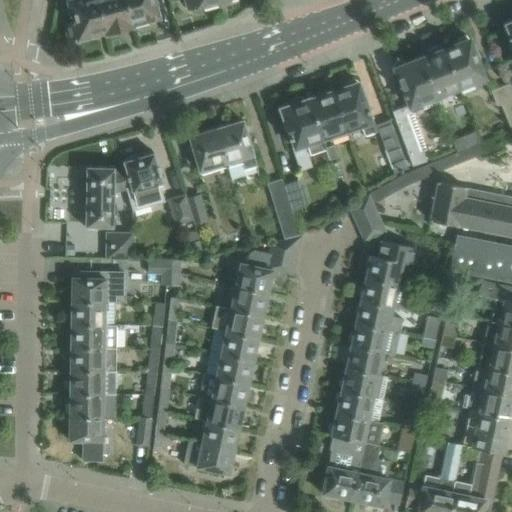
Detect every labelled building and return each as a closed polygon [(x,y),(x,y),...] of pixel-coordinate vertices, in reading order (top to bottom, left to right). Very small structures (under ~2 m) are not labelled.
[(107,34),(98,0),(69,0),(67,1),(72,19),(70,20),(70,21),(64,23),(68,41),(79,38),(80,41),(107,34)] [(133,27),(126,0),(98,0),(107,34),(133,27)] [(157,17),(152,0),(126,0),(133,27),(147,24),(146,20),(157,17)] [(184,0),(187,9),(201,6),(201,10),(217,6),(216,1),(220,0),(184,0)] [(485,79),(473,47),(471,48),(468,40),(464,36),(456,39),(458,44),(444,49),(459,89),(485,79)] [(459,89),(444,49),(443,48),(438,46),(430,49),(427,54),(428,55),(420,58),(436,100),(446,96),(445,94),(459,89)] [(395,62),(395,68),(398,76),(396,77),(408,109),(410,108),(411,111),(422,106),(423,109),(437,103),(436,100),(420,58),(404,64),(402,60),(395,62)] [(346,87),(334,92),(347,131),(348,131),(360,126),(364,135),(378,130),(376,125),(373,126),(367,109),(369,108),(362,90),(360,91),(356,81),(356,80),(355,80),(355,79),(354,79),(353,79),(353,78),(352,78),(351,78),(350,78),(350,79),(349,79),(348,79),(348,80),(347,80),(347,81),(346,81),(346,82),(346,83),(345,83),(345,84),(345,85),(346,87)] [(511,92),(509,84),(508,82),(490,90),(496,105),(500,104),(511,129),(511,128),(511,92)] [(347,131),(334,91),(328,94),(325,91),(319,93),(318,96),(308,100),(322,139),(323,139),(331,136),(331,139),(349,133),(348,131),(347,131)] [(322,139),(308,100),(308,99),(303,101),(303,100),(302,99),(301,98),(300,97),(298,96),(297,96),(295,97),(294,97),(293,98),(292,99),(292,100),(291,101),(291,102),(291,103),(292,104),(280,108),(283,117),(281,118),(299,170),(312,165),(308,154),(325,149),(325,147),(323,139),(322,139)] [(426,159),(411,118),(397,123),(412,164),(426,159)] [(460,133),(481,130),(480,118),(458,121),(460,133)] [(242,120),(215,128),(227,166),(231,179),(258,171),(256,165),(242,120)] [(390,120),(376,125),(378,130),(394,172),(408,167),(392,125),(390,120)] [(227,166),(215,128),(189,136),(200,174),(227,166)] [(338,156),(334,144),(325,147),(325,149),(329,159),(338,156)] [(438,171),(480,154),(475,144),(433,161),(438,171)] [(162,183),(153,152),(139,156),(138,156),(135,154),(128,157),(126,159),(125,160),(122,161),(125,169),(120,170),(126,188),(132,210),(164,201),(159,184),(162,183)] [(113,192),(126,188),(120,170),(113,173),(114,167),(86,166),(84,226),(112,227),(113,192)] [(291,209),(283,183),(281,178),(267,182),(284,238),(284,239),(299,235),(291,209)] [(306,204),(298,179),(283,183),(291,209),(306,204)] [(511,198),(464,189),(437,184),(430,222),(458,227),(458,226),(511,236),(511,246),(455,235),(448,270),(511,282),(511,198)] [(207,219),(200,193),(186,197),(193,218),(194,223),(207,219)] [(193,218),(186,197),(185,194),(168,199),(175,223),(193,218)] [(353,218),(374,208),(372,203),(368,195),(347,207),(353,218)] [(380,219),(374,208),(353,218),(358,230),(380,219)] [(385,231),(380,219),(358,230),(363,241),(385,231)] [(132,232),(105,232),(105,258),(132,259),(132,232)] [(296,253),(300,236),(299,235),(284,239),(284,238),(270,242),(268,247),(296,253)] [(397,286),(403,261),(410,263),(413,246),(381,240),(378,256),(370,254),(370,257),(366,258),(365,266),(368,267),(365,279),(397,286)] [(294,264),(296,253),(268,247),(267,252),(266,258),(294,264)] [(268,293),(273,270),(292,275),(294,264),(266,258),(267,252),(253,249),(249,252),(247,263),(239,261),(234,286),(268,293)] [(169,272),(170,258),(149,258),(148,272),(161,273),(161,284),(168,285),(169,272)] [(180,273),(180,259),(170,258),(169,272),(177,273),(180,273)] [(105,301),(125,301),(125,272),(88,271),(88,277),(72,277),(71,300),(105,301)] [(179,285),(180,273),(177,273),(169,272),(168,285),(179,285)] [(409,289),(397,286),(365,279),(363,288),(360,289),(359,295),(361,297),(360,300),(393,307),(404,310),(409,289)] [(511,324),(511,287),(481,281),(478,294),(495,298),(490,319),(511,324)] [(263,316),(268,293),(234,286),(229,309),(263,316)] [(178,310),(180,297),(170,296),(169,309),(178,310)] [(105,324),(105,301),(71,300),(71,323),(105,324)] [(399,331),(402,317),(391,315),(393,307),(360,300),(360,302),(357,302),(355,310),(358,311),(355,324),(388,331),(388,329),(399,331)] [(164,315),(165,302),(156,301),(154,314),(164,315)] [(258,338),(263,316),(229,309),(225,331),(258,338)] [(434,342),(440,317),(427,314),(422,339),(434,342)] [(168,319),(166,332),(176,333),(177,320),(168,319)] [(511,348),(511,324),(490,319),(490,320),(487,319),(482,342),(511,348)] [(455,336),(457,324),(444,321),(442,333),(455,336)] [(116,347),(116,324),(105,324),(71,323),(70,346),(116,347)] [(394,356),(399,331),(388,329),(388,331),(355,324),(353,332),(350,333),(348,340),(351,342),(350,346),(383,353),(394,356)] [(161,339),(162,326),(153,325),(151,338),(161,339)] [(225,331),(220,354),(253,361),(258,338),(225,331)] [(452,347),(455,336),(442,333),(439,345),(452,347)] [(433,348),(434,342),(422,339),(420,346),(433,348)] [(165,342),(164,355),(173,356),(175,343),(165,342)] [(511,348),(482,342),(478,364),(511,371),(511,348)] [(115,370),(116,347),(70,346),(70,369),(115,370)] [(378,374),(383,353),(350,346),(350,347),(347,347),(345,355),(348,357),(345,368),(378,375),(378,374)] [(158,362),(159,349),(150,348),(148,361),(158,362)] [(210,352),(206,374),(215,376),(248,384),(253,361),(220,354),(210,352)] [(511,394),(511,371),(478,364),(476,364),(471,386),(483,388),(511,394)] [(162,366),(161,378),(170,379),(172,367),(162,366)] [(445,380),(448,369),(435,366),(432,377),(445,380)] [(387,376),(378,374),(378,375),(345,368),(343,377),(341,378),(339,385),(341,386),(340,391),(373,398),(373,397),(382,399),(387,376)] [(70,369),(70,392),(115,393),(115,370),(70,369)] [(155,384),(157,372),(147,371),(146,383),(155,384)] [(425,385),(427,374),(414,371),(411,382),(425,385)] [(248,384),(215,376),(204,373),(199,395),(244,406),(248,384)] [(443,389),(445,380),(432,377),(430,386),(443,389)] [(423,392),(425,385),(411,382),(410,389),(423,392)] [(508,419),(511,402),(511,394),(483,388),(471,386),(466,409),(469,410),(478,412),(508,419)] [(160,387),(157,410),(167,411),(169,388),(160,387)] [(338,401),(335,414),(376,423),(382,399),(373,397),(373,398),(340,391),(337,392),(336,400),(338,401)] [(115,393),(70,392),(69,415),(103,416),(115,416),(115,393)] [(154,394),(144,393),(143,405),(152,407),(154,394)] [(244,406),(199,395),(194,417),(206,421),(239,429),(244,406)] [(157,410),(156,423),(165,424),(167,411),(157,410)] [(501,452),(508,419),(478,412),(469,410),(462,444),(463,444),(478,447),(501,452)] [(331,423),(329,431),(331,432),(331,435),(333,436),(364,443),(364,441),(377,444),(382,424),(376,423),(335,414),(333,422),(331,423)] [(102,440),(103,416),(69,415),(69,439),(75,439),(75,442),(83,442),(83,460),(102,460),(102,440)] [(149,445),(152,417),(138,415),(135,444),(149,445)] [(415,431),(418,419),(404,416),(402,428),(415,431)] [(234,451),(239,429),(206,421),(201,443),(234,451)] [(414,438),(415,431),(402,428),(400,435),(414,438)] [(162,447),(164,434),(154,433),(153,446),(162,447)] [(327,465),(321,493),(327,494),(326,497),(337,499),(338,496),(352,499),(364,443),(333,436),(330,448),(333,448),(329,465),(327,465)] [(398,504),(403,480),(373,473),(380,444),(377,444),(364,441),(364,443),(352,499),(366,502),(366,505),(377,507),(378,505),(383,506),(384,501),(398,504)] [(410,481),(404,505),(417,508),(416,511),(448,511),(451,499),(449,499),(455,471),(457,471),(463,444),(462,444),(450,441),(442,477),(440,477),(424,473),(422,484),(410,481)] [(229,474),(234,451),(201,443),(196,466),(229,474)] [(481,511),(484,500),(490,501),(501,452),(478,447),(475,462),(476,462),(471,483),(458,480),(460,472),(457,471),(455,471),(449,499),(451,499),(448,511),(481,511)]
